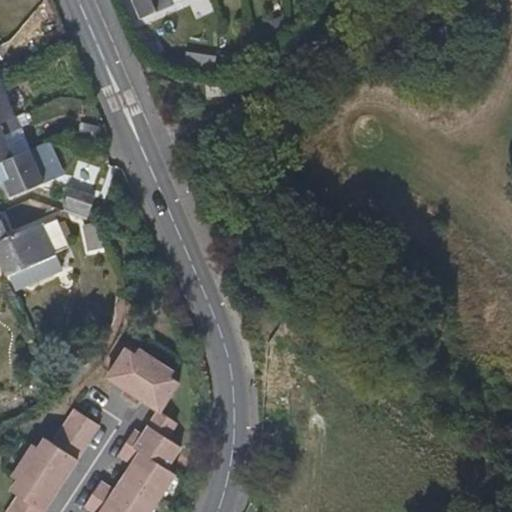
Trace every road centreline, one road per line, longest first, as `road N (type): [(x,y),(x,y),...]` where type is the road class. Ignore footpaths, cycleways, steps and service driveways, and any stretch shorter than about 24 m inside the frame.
road 1 (residential): [(217,511),(226,490),(230,376),(185,249),(77,0)]
road 2 (track): [(156,183),(241,111),(281,93),(315,54),(343,0)]
